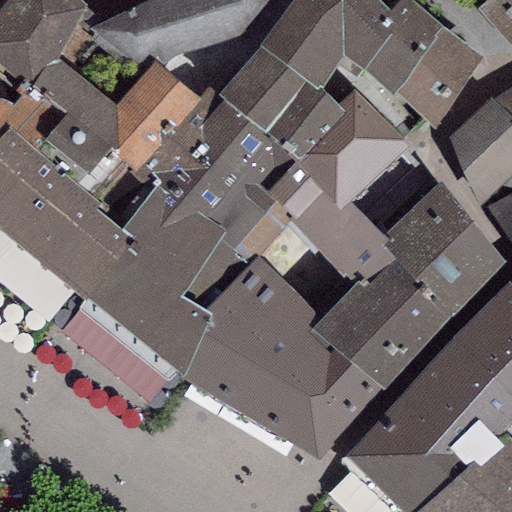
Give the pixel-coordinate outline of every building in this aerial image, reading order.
[(85,6),(78,0),(5,0),(0,7),(0,69),(22,86),(27,81),(65,114),(34,149),(76,184),(108,145),(134,166),(200,93),(165,65),(153,61),(146,69),(114,105),(55,57),(85,6)] [(142,0),(88,30),(146,69),(153,61),(165,65),(256,44),(291,0),(142,0)] [(390,9),(380,0),(291,0),(256,44),(261,46),(215,94),(294,160),(345,110),(339,104),(321,89),(342,56),(362,68),(392,33),(379,22),(390,9)] [(414,0),(396,0),(390,9),(379,22),(392,33),(362,68),(392,95),(395,91),(446,31),(414,0)] [(511,0),(486,0),(478,6),(511,51),(511,0)] [(482,59),(446,31),(395,91),(434,128),(482,59)] [(0,135),(7,127),(34,149),(65,114),(27,81),(22,86),(0,69),(0,135)] [(511,84),(493,99),(511,114),(511,84)] [(215,94),(207,87),(200,93),(134,166),(133,167),(155,186),(118,228),(133,241),(82,300),(182,378),(209,314),(203,309),(247,267),(230,250),(274,202),(265,192),(294,160),(215,94)] [(247,267),(258,255),(285,226),(322,192),(339,210),(349,202),(411,145),(354,89),(339,104),(345,110),(294,160),(265,192),(274,202),(230,250),(247,267)] [(511,114),(493,99),(448,137),(461,173),(480,201),(511,174),(511,114)] [(7,127),(0,135),(0,228),(82,300),(133,241),(118,228),(96,209),(100,205),(76,184),(34,149),(7,127)] [(511,174),(480,201),(511,245),(511,174)] [(382,246),(395,258),(452,316),(504,262),(441,181),(382,234),(389,241),(382,246)] [(339,210),(322,192),(285,226),(350,286),(361,277),(368,284),(395,258),(382,246),(389,241),(382,234),(349,202),(339,210)] [(320,318),(258,255),(247,267),(203,309),(209,314),(182,378),(317,461),(382,389),(311,329),(320,318)] [(452,316),(395,258),(368,284),(361,277),(350,286),(320,318),(311,329),(382,389),(452,316)] [(511,284),(509,281),(452,332),(511,398),(511,284)] [(511,421),(511,398),(452,332),(342,459),(402,511),(413,511),(507,426),(511,421)] [(511,511),(511,421),(507,426),(413,511),(511,511)]
